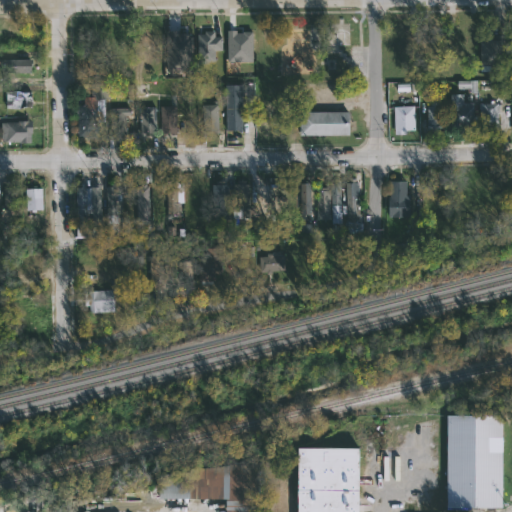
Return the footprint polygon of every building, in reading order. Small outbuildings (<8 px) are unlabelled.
[(404,21),(404,23),(413,23),(413,40),(416,40),(416,50),(395,50),(395,40),(400,40),(400,21),(404,21)] [(472,31),(472,48),(475,48),(475,56),(453,56),(453,48),(457,48),(457,28),(472,28),(472,31)] [(199,33),(206,33),(206,30),(216,30),(216,36),(225,36),(225,50),(221,50),(220,53),(217,53),(217,60),(199,60),(199,33)] [(229,30),(255,30),(254,60),(229,60),(229,30)] [(167,31),(191,31),(191,77),(167,77),(167,31)] [(479,41),(480,66),(500,64),(499,40),(479,41)] [(0,48),(6,48),(6,50),(33,50),(33,72),(6,72),(6,58),(0,58),(0,48)] [(98,133),(98,138),(80,137),(79,97),(92,97),(92,83),(111,83),(112,99),(100,99),(100,133),(98,133)] [(242,87),(242,89),(245,89),(245,93),(243,93),(243,103),(247,103),(247,113),(244,113),(244,131),(242,131),(242,133),(228,133),(228,99),(226,99),(226,87),(242,87)] [(33,103),(33,108),(7,108),(7,106),(6,106),(7,92),(33,92),(33,103)] [(465,94),(465,100),(467,100),(467,102),(476,103),(475,115),(480,116),(480,128),(474,128),(474,130),(451,129),(451,105),(450,105),(450,102),(451,102),(451,94),(465,94)] [(218,100),(220,134),(215,134),(215,131),(203,132),(202,105),(213,104),(213,100),(218,100)] [(498,101),(498,103),(511,103),(511,116),(500,116),(500,130),(482,130),(482,113),(479,113),(480,103),(491,103),(491,100),(498,101)] [(441,102),(441,106),(443,106),(443,133),(437,133),(437,130),(429,130),(429,106),(432,106),(432,102),(441,102)] [(127,132),(127,134),(123,134),(123,138),(117,138),(117,134),(112,134),(112,104),(132,104),(132,115),(127,115),(127,132)] [(172,129),(164,129),(163,105),(177,105),(178,128),(172,129)] [(159,134),(142,135),(141,107),(158,106),(159,134)] [(415,107),(416,122),(417,122),(416,129),(406,129),(406,133),(397,134),(396,117),(395,117),(395,110),(396,110),(396,107),(415,107)] [(352,136),(302,136),(302,112),(352,111),(352,136)] [(32,133),(32,143),(5,142),(5,141),(2,141),(2,122),(34,122),(34,133),(32,133)] [(226,181),(226,185),(231,185),(230,203),(226,203),(226,208),(217,208),(217,204),(214,204),(215,185),(218,185),(218,181),(226,181)] [(408,184),(407,204),(411,204),(411,217),(390,217),(390,197),(393,197),(393,181),(408,181),(408,184)] [(182,215),(170,215),(169,185),(178,185),(178,183),(183,182),(184,203),(181,203),(182,215)] [(356,182),(357,210),(348,210),(348,206),(332,206),(332,220),(319,220),(318,188),(331,188),(331,182),(356,182)] [(312,183),(313,214),(302,214),(302,201),(296,201),(295,189),(302,189),(301,184),(312,183)] [(19,185),(19,221),(3,221),(3,215),(0,215),(0,205),(4,205),(5,184),(19,185)] [(252,184),(251,206),(256,206),(256,214),(252,214),(252,219),(234,218),(236,184),(252,184)] [(38,185),(38,188),(43,188),(45,212),(30,213),(30,210),(27,211),(25,189),(31,189),(31,186),(38,185)] [(87,189),(87,220),(78,219),(78,216),(75,216),(75,208),(77,208),(78,202),(76,202),(76,187),(83,188),(83,185),(87,185),(87,189)] [(104,225),(94,225),(92,187),(98,187),(98,185),(102,185),(104,225)] [(148,186),(148,199),(151,199),(151,218),(138,219),(137,186),(148,186)] [(118,230),(108,230),(107,187),(118,187),(118,230)] [(214,280),(214,285),(201,285),(201,280),(198,280),(198,258),(206,259),(206,248),(224,248),(223,273),(216,273),(216,280),(214,280)] [(283,251),(284,255),(286,255),(287,271),(274,271),(274,274),(268,274),(267,272),(262,273),(263,284),(256,284),(256,272),(261,271),(260,257),(269,257),(268,254),(274,253),(274,251),(283,251)] [(161,256),(161,266),(168,266),(169,289),(152,290),(151,257),(161,256)] [(181,291),(180,260),(193,260),(193,290),(181,291)] [(115,288),(116,310),(91,312),(91,305),(87,305),(86,293),(90,292),(90,290),(115,288)] [(505,506),(449,506),(450,413),(506,414),(505,506)] [(363,511),(301,511),(302,446),(364,446),(363,511)] [(261,498),(257,498),(257,511),(229,511),(229,497),(161,497),(161,473),(192,470),(192,467),(261,458),(261,498)]
